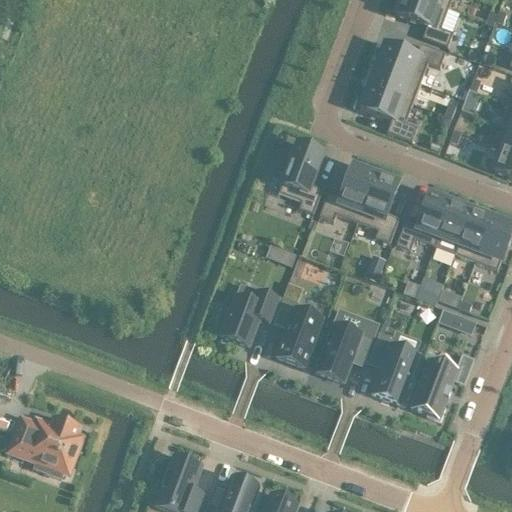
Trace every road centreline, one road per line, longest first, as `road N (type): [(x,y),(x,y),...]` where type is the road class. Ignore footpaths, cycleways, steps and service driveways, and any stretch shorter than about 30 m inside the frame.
road 1 (residential): [(0,341),(431,511)]
road 2 (residential): [(511,201),(320,128),(367,0)]
road 3 (residential): [(444,511),(511,332)]
